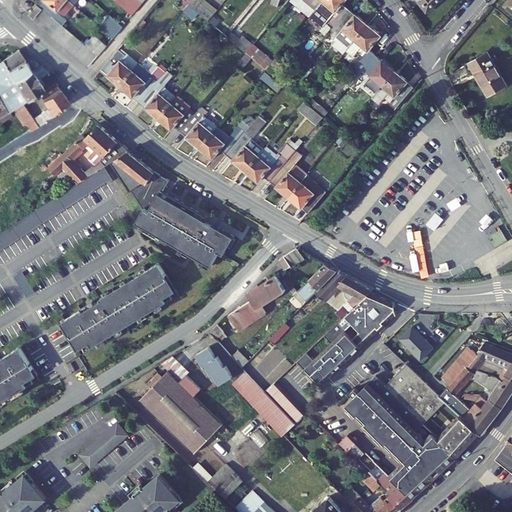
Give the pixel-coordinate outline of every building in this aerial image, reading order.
[(65,8),(71,2),(68,0),(40,0),(37,3),(42,8),(48,13),(54,18),(56,19),(60,14),(62,16),(67,10),(65,8)] [(137,0),(120,0),(118,3),(132,14),(141,3),(137,0)] [(193,0),(190,4),(209,20),(213,16),(200,5),(204,0),(193,0)] [(206,0),(204,0),(200,5),(213,16),(218,10),(206,0)] [(311,15),(312,14),(323,0),(297,0),(299,2),(298,4),(311,15)] [(327,22),(333,27),(349,8),(344,4),(346,0),(323,0),(312,14),(324,25),(327,22)] [(417,0),(427,12),(442,0),(417,0)] [(29,13),(34,17),(42,8),(37,3),(29,13)] [(42,8),(34,17),(32,19),(38,25),(48,13),(42,8)] [(349,8),(333,27),(329,32),(335,38),(336,37),(349,48),(369,25),(349,8)] [(48,13),(38,25),(44,30),(54,18),(48,13)] [(109,14),(99,26),(113,37),(122,25),(109,14)] [(213,16),(209,20),(228,37),(232,32),(213,16)] [(44,30),(51,35),(61,24),(56,19),(54,18),(44,30)] [(51,35),(57,40),(67,29),(61,24),(51,35)] [(352,69),(359,75),(376,54),(370,49),(382,36),(369,25),(349,48),(347,50),(355,57),(358,52),(363,56),(352,69)] [(57,40),(63,45),(73,34),(67,29),(57,40)] [(240,39),(232,32),(228,37),(247,52),(254,44),(243,35),(240,39)] [(63,45),(69,51),(79,39),(73,34),(63,45)] [(107,44),(94,34),(85,44),(91,50),(98,55),(107,44)] [(69,51),(75,56),(85,44),(79,39),(69,51)] [(85,44),(75,56),(82,61),(91,50),(85,44)] [(254,44),(247,52),(253,57),(266,69),(274,60),(254,44)] [(120,49),(102,69),(122,86),(139,65),(120,49)] [(25,60),(18,50),(0,61),(0,75),(25,60)] [(91,50),(82,61),(88,67),(98,55),(91,50)] [(247,52),(237,65),(242,69),(253,57),(247,52)] [(486,53),(470,62),(478,74),(476,75),(488,95),(507,84),(494,62),(492,64),(486,53)] [(370,84),(378,91),(396,70),(376,54),(359,75),(349,87),(356,93),(366,81),(371,75),(375,78),(370,84)] [(274,60),(266,69),(272,73),(284,60),(278,55),(274,60)] [(25,60),(0,75),(4,81),(0,83),(0,91),(32,71),(25,60)] [(140,64),(139,65),(122,86),(141,101),(167,71),(160,65),(153,74),(140,64)] [(415,86),(396,70),(378,91),(372,98),(380,104),(386,97),(391,91),(397,96),(392,102),(397,107),(415,86)] [(44,90),(32,71),(0,91),(0,98),(9,113),(10,112),(13,110),(24,103),(44,90)] [(167,71),(141,101),(160,118),(178,97),(164,86),(173,76),(167,71)] [(266,72),(262,78),(277,91),(282,85),(266,72)] [(371,75),(366,81),(370,84),(375,78),(371,75)] [(48,108),(33,118),(38,126),(55,115),(54,113),(69,102),(60,89),(43,101),(48,108)] [(391,91),(386,97),(392,102),(397,96),(391,91)] [(310,95),(305,101),(323,116),(324,117),(329,111),(310,95)] [(179,96),(178,97),(160,118),(174,129),(176,126),(182,131),(196,113),(190,108),(191,106),(179,96)] [(305,101),(299,108),(317,123),(323,116),(305,101)] [(33,118),(24,103),(13,110),(23,125),(26,123),(32,131),(38,126),(33,118)] [(202,106),(196,113),(182,131),(201,147),(218,126),(205,115),(209,111),(202,106)] [(12,116),(10,112),(9,113),(0,118),(0,129),(3,127),(0,124),(12,116)] [(260,115),(256,120),(227,154),(247,170),(265,149),(251,137),(266,120),(260,115)] [(229,136),(218,126),(201,147),(214,158),(222,149),(227,154),(256,120),(252,116),(243,121),(229,136)] [(87,138),(83,135),(48,167),(55,175),(63,168),(77,183),(88,176),(84,172),(73,159),(86,147),(90,144),(96,149),(92,153),(89,156),(96,163),(98,161),(101,165),(103,163),(106,165),(113,160),(130,150),(100,124),(87,138)] [(291,138),(287,143),(296,150),(297,149),(300,146),(291,138)] [(285,141),(277,149),(279,152),(287,143),(285,141)] [(268,146),(265,149),(247,170),(260,181),(265,175),(271,180),(296,150),(287,143),(279,152),(278,154),(268,146)] [(90,144),(86,147),(92,153),(96,149),(90,144)] [(304,154),(297,149),(296,150),(271,180),(290,196),(308,175),(309,173),(297,163),(304,154)] [(130,150),(113,160),(132,190),(132,189),(145,181),(148,183),(155,171),(130,150)] [(96,163),(84,172),(88,176),(106,165),(103,163),(101,165),(98,161),(96,163)] [(88,176),(77,183),(0,233),(0,250),(106,182),(107,184),(115,179),(106,165),(88,176)] [(152,231),(172,196),(163,190),(170,180),(159,174),(155,171),(148,183),(145,181),(132,189),(145,209),(137,222),(152,231)] [(327,191),(308,175),(290,196),(304,208),(304,207),(310,212),(327,191)] [(172,196),(152,231),(192,255),(211,266),(220,251),(224,254),(234,236),(219,227),(218,228),(206,221),(208,217),(172,196)] [(488,236),(495,246),(508,237),(501,227),(488,236)] [(305,259),(298,248),(291,252),(299,264),(305,259)] [(299,264),(291,252),(285,256),(291,266),(292,267),(299,264)] [(291,266),(285,256),(280,261),(286,269),(291,266)] [(177,291),(160,262),(100,298),(101,300),(91,306),(83,311),(82,309),(61,322),(79,351),(91,343),(93,347),(167,301),(165,298),(177,291)] [(316,293),(338,271),(325,264),(294,296),(303,305),(316,293)] [(350,301),(349,303),(355,308),(361,302),(371,292),(374,290),(338,271),(316,293),(325,301),(340,285),(349,290),(345,294),(344,295),(345,296),(350,301)] [(23,273),(17,276),(28,295),(34,291),(23,273)] [(286,291),(276,276),(254,291),(257,297),(263,306),(286,291)] [(257,297),(254,291),(248,294),(252,300),(257,297)] [(361,302),(388,322),(397,315),(394,303),(371,292),(361,302)] [(257,297),(252,300),(230,314),(239,331),(267,312),(263,306),(257,297)] [(335,346),(349,359),(388,322),(361,302),(355,308),(349,313),(342,319),(325,336),(335,346)] [(348,302),(343,307),(349,313),(355,308),(349,303),(348,302)] [(343,307),(336,313),(342,319),(349,313),(343,307)] [(224,334),(219,324),(210,333),(217,340),(219,342),(226,336),(224,334)] [(285,324),(270,339),(274,344),(290,328),(285,324)] [(433,347),(413,328),(401,340),(396,335),(386,344),(398,355),(408,346),(421,360),(433,347)] [(511,377),(511,353),(485,343),(477,354),(472,360),(467,356),(464,354),(443,378),(451,384),(467,366),(474,373),(477,369),(479,369),(483,364),(507,375),(511,377)] [(26,382),(38,375),(21,346),(0,359),(1,361),(0,361),(0,403),(28,386),(26,382)] [(349,359),(335,346),(329,351),(343,365),(349,359)] [(210,347),(197,355),(203,365),(205,364),(212,375),(213,374),(220,385),(233,377),(226,366),(224,367),(218,357),(216,358),(210,347)] [(249,361),(239,350),(233,357),(234,358),(243,368),(249,361)] [(472,350),(467,356),(472,360),(477,354),(472,350)] [(343,365),(329,351),(317,363),(307,353),(297,362),(320,386),(343,365)] [(441,396),(407,364),(387,385),(389,387),(403,402),(426,424),(446,402),(440,397),(441,396)] [(475,374),(474,373),(467,366),(451,384),(448,388),(457,395),(474,375),(475,374)] [(511,393),(511,377),(507,375),(503,380),(498,376),(479,369),(477,369),(474,373),(475,374),(474,375),(476,376),(475,378),(495,391),(490,399),(502,408),(511,393)] [(142,401),(196,454),(224,425),(195,396),(201,390),(187,376),(181,383),(170,372),(142,401)] [(266,392),(247,372),(236,383),(285,435),(296,424),(290,419),(285,413),(280,408),(276,403),(271,397),(266,392)] [(361,414),(389,387),(387,385),(378,376),(361,393),(357,389),(353,392),(357,397),(351,403),(361,414)] [(451,384),(443,378),(439,383),(446,390),(448,388),(451,384)] [(276,382),(266,392),(271,397),(281,388),(276,382)] [(389,387),(361,414),(375,428),(403,402),(389,387)] [(286,393),(281,388),(271,397),(276,403),(286,393)] [(441,396),(440,397),(446,402),(459,415),(479,433),(481,435),(502,408),(490,399),(488,400),(482,395),(472,409),(461,399),(457,395),(448,388),(446,390),(441,396)] [(291,398),(286,393),(276,403),(280,408),(291,398)] [(296,403),(291,398),(280,408),(285,413),(296,403)] [(403,402),(375,428),(407,460),(422,445),(434,433),(426,424),(403,402)] [(301,409),(296,403),(285,413),(290,419),(301,409)] [(306,414),(301,409),(290,419),(296,424),(306,414)] [(459,415),(446,430),(464,450),(479,433),(459,415)] [(118,423),(81,454),(91,465),(127,434),(118,423)] [(446,430),(439,437),(443,441),(455,454),(457,457),(464,450),(446,430)] [(439,437),(434,433),(422,445),(442,466),(455,454),(443,441),(439,437)] [(357,442),(349,434),(340,444),(348,452),(357,442)] [(511,437),(496,460),(511,472),(511,437)] [(367,452),(357,442),(348,452),(357,461),(367,452)] [(428,479),(442,466),(422,445),(407,460),(428,479)] [(372,456),(367,452),(357,461),(362,466),(372,456)] [(376,460),(372,456),(362,466),(371,474),(372,475),(378,469),(373,464),(376,460)] [(388,473),(376,460),(373,464),(378,469),(385,477),(388,473)] [(407,460),(402,465),(391,476),(413,498),(431,483),(428,479),(407,460)] [(200,474),(226,499),(244,480),(228,464),(215,478),(205,469),(200,474)] [(0,511),(29,511),(46,498),(26,473),(3,492),(1,489),(0,489),(0,511)] [(388,473),(385,477),(379,483),(390,495),(403,509),(414,499),(413,498),(391,476),(388,473)] [(142,490),(119,509),(120,511),(171,511),(172,511),(170,508),(181,499),(160,474),(142,490)] [(378,482),(372,475),(371,474),(367,478),(374,486),(378,482)] [(398,511),(403,509),(390,495),(385,501),(379,500),(372,508),(353,488),(344,495),(345,496),(356,507),(360,511),(398,511)] [(239,511),(255,511),(265,502),(256,493),(239,511)] [(360,511),(356,507),(352,511),(350,511),(344,511),(330,496),(312,511),(360,511)] [(352,511),(356,507),(345,496),(341,499),(352,511)]
